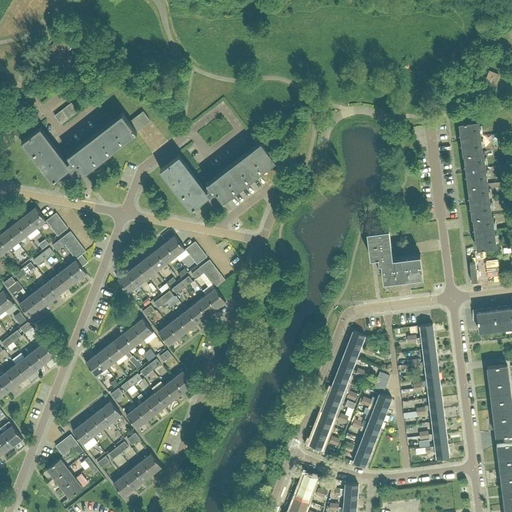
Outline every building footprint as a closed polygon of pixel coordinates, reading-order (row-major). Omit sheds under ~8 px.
[(50,54),(61,61),(71,45),(60,38),(50,54)] [(484,82),(493,86),(498,74),(489,70),(484,82)] [(66,105),(73,113),(77,110),(71,102),(66,105)] [(63,108),(69,116),(73,113),(66,105),(63,108)] [(59,111),(65,119),(69,116),(63,108),(59,111)] [(138,114),(146,123),(150,120),(143,110),(138,114)] [(40,126),(21,140),(52,180),(69,167),(74,173),(81,168),(84,172),(137,131),(137,130),(129,120),(122,111),(64,156),(40,126)] [(54,115),(60,123),(65,119),(59,111),(54,115)] [(134,117),(142,127),(146,123),(138,114),(134,117)] [(134,117),(129,120),(137,130),(142,127),(134,117)] [(458,121),(462,153),(463,153),(483,151),(483,150),(478,119),(458,121)] [(179,153),(160,168),(191,208),(208,194),(213,201),(220,196),(223,199),(276,158),(261,139),(203,184),(179,153)] [(463,153),(467,185),(488,182),(483,150),(483,151),(463,153)] [(467,185),(471,217),(472,217),(472,216),(492,214),(488,182),(467,185)] [(35,205),(26,213),(37,227),(46,220),(46,219),(35,205)] [(46,220),(50,225),(60,217),(56,212),(46,219),(46,220)] [(26,213),(16,220),(27,234),(37,227),(26,213)] [(472,217),(476,248),(496,246),(492,213),(492,214),(472,216),(472,217)] [(50,225),(53,229),(64,222),(60,217),(50,225)] [(16,220),(7,227),(17,241),(27,234),(16,220)] [(53,229),(57,235),(68,227),(64,222),(53,229)] [(7,227),(0,232),(0,238),(8,249),(17,241),(7,227)] [(389,227),(367,229),(370,256),(378,255),(379,261),(381,261),(383,279),(423,274),(420,252),(393,256),(389,227)] [(60,238),(64,243),(74,235),(70,230),(60,238)] [(174,234),(165,241),(176,255),(185,248),(174,234)] [(64,243),(64,244),(67,248),(78,240),(74,235),(64,243)] [(56,241),(60,246),(64,244),(64,243),(60,238),(56,241)] [(67,248),(71,253),(81,245),(78,240),(67,248)] [(185,248),(189,253),(199,245),(195,240),(185,248)] [(165,241),(155,249),(166,263),(176,255),(165,241)] [(75,258),(81,253),(85,250),(81,245),(71,253),(75,258)] [(189,253),(193,258),(203,250),(199,245),(189,253)] [(49,246),(45,249),(49,255),(53,252),(49,246)] [(45,258),(49,255),(45,249),(41,253),(45,258)] [(155,249),(146,256),(157,270),(166,263),(155,249)] [(203,250),(193,258),(197,263),(207,255),(203,250)] [(41,253),(37,256),(41,261),(45,258),(41,253)] [(81,253),(75,258),(81,265),(87,261),(81,253)] [(37,256),(33,259),(37,264),(41,261),(37,256)] [(146,256),(136,263),(147,277),(157,270),(146,256)] [(75,258),(66,265),(77,279),(86,272),(75,258)] [(199,266),(203,272),(214,264),(209,258),(199,266)] [(30,261),(26,264),(31,269),(35,266),(30,261)] [(136,263),(127,271),(138,285),(147,277),(136,263)] [(31,269),(26,264),(22,267),(26,273),(31,269)] [(204,272),(207,276),(217,268),(214,264),(203,272),(204,272)] [(66,265),(57,272),(68,287),(77,279),(66,265)] [(199,266),(195,270),(199,275),(204,272),(203,272),(199,266)] [(26,273),(22,267),(18,270),(23,276),(26,273)] [(207,276),(211,281),(221,273),(217,268),(207,276)] [(14,273),(18,279),(23,276),(18,270),(14,273)] [(191,273),(195,278),(199,275),(195,270),(191,273)] [(138,285),(127,271),(117,278),(128,292),(138,285)] [(57,272),(47,280),(58,294),(68,287),(57,272)] [(221,273),(211,281),(215,286),(225,278),(221,273)] [(188,275),(185,278),(189,283),(193,280),(188,275)] [(11,276),(7,279),(11,284),(16,281),(11,276)] [(185,278),(181,281),(185,286),(189,283),(185,278)] [(7,288),(11,284),(7,279),(3,282),(7,288)] [(47,280),(38,287),(49,301),(58,294),(47,280)] [(181,281),(177,284),(181,289),(185,286),(181,281)] [(172,287),(176,293),(181,289),(177,284),(172,287)] [(206,293),(216,307),(226,300),(215,286),(206,293)] [(38,287),(28,295),(39,309),(49,301),(38,287)] [(3,289),(0,291),(0,303),(5,310),(14,303),(3,289)] [(170,289),(166,292),(170,298),(174,295),(170,289)] [(162,296),(166,301),(170,298),(166,292),(162,296)] [(206,293),(196,301),(207,315),(216,307),(206,293)] [(28,295),(19,302),(30,316),(39,309),(28,295)] [(158,299),(162,304),(166,301),(162,296),(158,299)] [(154,302),(158,307),(162,304),(158,299),(154,302)] [(196,301),(187,308),(198,322),(207,315),(196,301)] [(150,304),(146,307),(150,313),(155,310),(150,304)] [(511,305),(476,310),(479,331),(511,326),(511,305)] [(142,311),(146,316),(150,313),(146,307),(142,311)] [(187,308),(177,316),(188,330),(198,322),(187,308)] [(13,318),(18,325),(24,320),(19,313),(13,318)] [(177,316),(168,323),(179,337),(188,330),(177,316)] [(142,317),(133,324),(143,338),(153,331),(142,317)] [(28,321),(24,324),(28,329),(32,326),(28,321)] [(179,337),(168,323),(158,330),(169,344),(179,337)] [(421,337),(434,335),(432,323),(420,324),(421,337)] [(28,329),(24,324),(20,327),(24,332),(28,329)] [(133,324),(123,332),(134,346),(143,338),(133,324)] [(13,332),(17,338),(21,335),(17,329),(13,332)] [(353,330),(348,341),(360,346),(365,334),(353,330)] [(13,332),(9,335),(13,341),(17,338),(13,332)] [(123,332),(114,339),(124,353),(134,346),(123,332)] [(9,335),(5,338),(9,344),(13,341),(9,335)] [(421,337),(416,338),(417,341),(417,343),(422,342),(423,349),(435,347),(434,335),(421,337)] [(1,341),(5,347),(9,344),(5,338),(1,341)] [(114,339),(104,346),(115,360),(124,353),(114,339)] [(43,341),(34,348),(45,362),(54,355),(43,341)] [(348,341),(344,353),(356,357),(360,346),(348,341)] [(104,346),(95,354),(105,368),(115,360),(104,346)] [(424,361),(437,359),(435,347),(423,349),(424,361)] [(34,348),(25,356),(36,370),(45,362),(34,348)] [(167,349),(163,352),(167,357),(172,354),(167,349)] [(159,355),(163,361),(167,357),(163,352),(159,355)] [(344,353),(340,364),(352,369),(356,357),(344,353)] [(105,368),(95,354),(85,361),(96,375),(105,368)] [(25,356),(15,363),(26,377),(36,370),(25,356)] [(152,361),(157,366),(161,363),(156,358),(152,361)] [(424,361),(419,362),(419,364),(420,366),(425,365),(426,373),(438,371),(437,359),(424,361)] [(148,364),(152,369),(157,366),(152,361),(148,364)] [(15,363),(6,370),(17,384),(26,377),(15,363)] [(511,401),(507,363),(487,365),(496,435),(511,432),(511,401)] [(144,367),(148,372),(152,369),(148,364),(144,367)] [(340,364),(335,375),(347,380),(352,369),(340,364)] [(183,369),(173,377),(184,391),(193,383),(183,369)] [(6,370),(0,374),(0,382),(7,392),(17,384),(6,370)] [(378,376),(387,380),(389,374),(380,371),(378,376)] [(422,386),(427,385),(440,383),(438,371),(426,373),(426,380),(421,380),(421,382),(413,383),(413,387),(422,386)] [(133,375),(138,381),(142,377),(138,372),(133,375)] [(129,379),(133,384),(138,381),(133,375),(129,379)] [(335,375),(331,386),(343,391),(347,380),(335,375)] [(376,381),(386,385),(387,380),(378,376),(376,381)] [(173,377),(164,384),(175,398),(184,391),(173,377)] [(129,379),(125,382),(129,387),(133,384),(129,379)] [(376,381),(374,387),(384,391),(386,385),(376,381)] [(427,385),(429,397),(441,395),(440,383),(427,385)] [(164,384),(154,391),(165,405),(175,398),(164,384)] [(331,386),(327,398),(339,402),(343,391),(331,386)] [(119,387),(114,390),(118,395),(121,393),(123,392),(119,387)] [(115,398),(118,395),(114,390),(110,393),(114,399),(115,398)] [(154,391),(145,399),(156,413),(165,405),(154,391)] [(379,393),(375,404),(387,409),(391,397),(379,393)] [(429,397),(430,409),(443,407),(441,395),(429,397)] [(327,398),(322,409),(334,414),(339,402),(327,398)] [(145,399),(135,406),(146,420),(156,413),(145,399)] [(110,400),(100,407),(111,421),(121,414),(110,400)] [(375,404),(370,415),(382,420),(387,409),(375,404)] [(146,420),(135,406),(126,413),(137,427),(146,420)] [(100,407),(91,414),(102,429),(111,421),(100,407)] [(430,409),(432,421),(444,419),(443,407),(430,409)] [(322,409),(318,420),(330,425),(334,414),(322,409)] [(91,414),(81,422),(92,436),(102,429),(91,414)] [(370,415),(366,427),(378,431),(382,420),(370,415)] [(432,421),(433,433),(446,431),(444,419),(432,421)] [(9,420),(0,426),(0,428),(2,431),(13,445),(22,438),(12,424),(9,420)] [(318,420),(314,431),(326,436),(330,425),(318,420)] [(92,436),(81,422),(72,429),(83,443),(92,436)] [(366,427),(362,438),(374,442),(378,431),(366,427)] [(2,431),(0,432),(0,448),(3,453),(13,445),(2,431)] [(326,436),(314,431),(309,443),(321,448),(326,436)] [(433,433),(435,445),(447,443),(446,431),(433,433)] [(135,432),(131,435),(135,440),(139,437),(135,432)] [(65,437),(73,448),(74,446),(78,444),(70,433),(65,437)] [(127,438),(131,443),(135,440),(131,435),(127,438)] [(60,441),(68,451),(73,448),(65,437),(60,441)] [(362,438),(358,449),(370,454),(374,442),(362,438)] [(124,440),(120,443),(124,449),(128,446),(124,440)] [(55,445),(63,455),(68,451),(60,441),(55,445)] [(511,511),(511,441),(497,443),(504,511),(511,511)] [(78,443),(78,444),(74,446),(79,453),(83,450),(78,443)] [(120,443),(116,446),(120,452),(124,449),(120,443)] [(435,445),(430,445),(430,451),(435,450),(436,457),(449,456),(447,443),(435,445)] [(116,446),(112,450),(116,455),(120,452),(116,446)] [(370,454),(358,449),(353,461),(365,465),(370,454)] [(108,453),(112,458),(116,455),(112,450),(108,453)] [(151,452),(141,459),(152,473),(162,466),(151,452)] [(101,458),(106,464),(110,460),(105,455),(101,458)] [(84,459),(89,465),(93,462),(88,456),(84,459)] [(46,468),(53,478),(67,467),(60,457),(46,468)] [(97,461),(102,467),(106,464),(101,458),(97,461)] [(141,459),(132,467),(143,481),(152,473),(141,459)] [(93,462),(89,465),(94,472),(98,469),(93,462)] [(53,478),(61,487),(75,476),(67,467),(53,478)] [(132,467),(122,474),(133,488),(143,481),(132,467)] [(304,472),(300,484),(312,488),(316,477),(304,472)] [(133,488),(122,474),(113,481),(124,495),(133,488)] [(75,476),(61,487),(68,497),(82,486),(75,476)] [(345,483),(344,495),(357,496),(358,484),(345,483)] [(300,484),(295,495),(307,500),(312,488),(300,484)] [(295,495),(291,506),(303,511),(307,500),(295,495)] [(344,495),(343,507),(356,508),(357,496),(344,495)]
